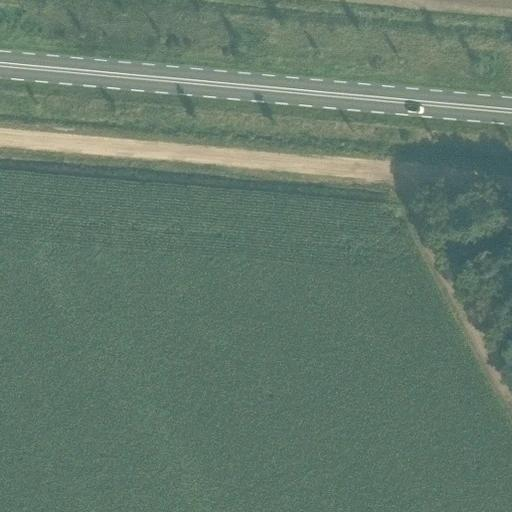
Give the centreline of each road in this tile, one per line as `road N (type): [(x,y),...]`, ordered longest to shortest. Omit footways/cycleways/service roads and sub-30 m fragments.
road 1 (secondary): [(511,112),(0,64)]
road 2 (track): [(511,184),(0,139)]
road 3 (track): [(339,0),(511,16)]
